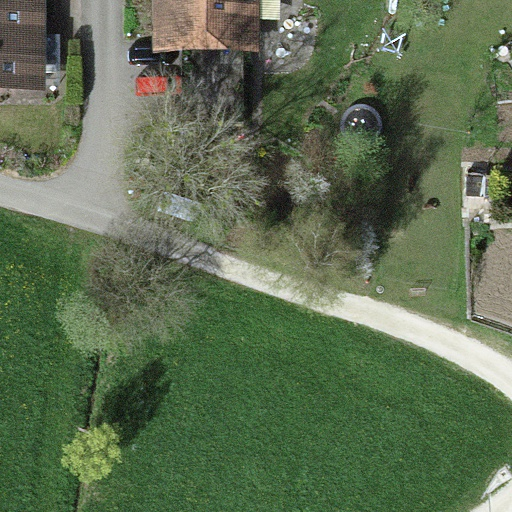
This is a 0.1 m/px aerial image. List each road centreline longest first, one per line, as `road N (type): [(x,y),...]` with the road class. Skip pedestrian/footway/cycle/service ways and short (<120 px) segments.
road 1 (track): [(511,383),(379,318),(102,223)]
road 2 (residential): [(0,192),(102,223),(102,0)]
